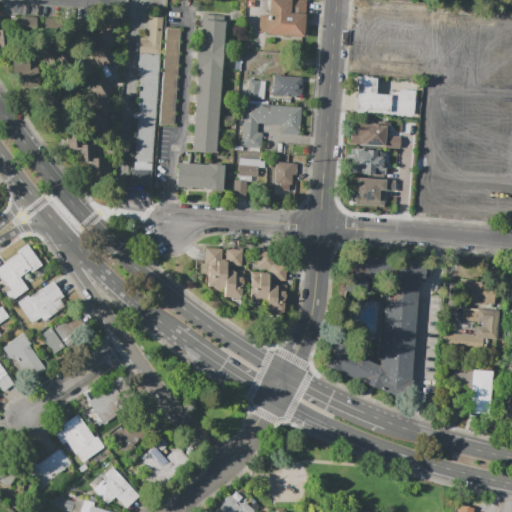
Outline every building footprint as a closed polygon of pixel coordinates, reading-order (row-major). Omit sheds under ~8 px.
[(267,33),(267,32),(258,31),(259,15),(268,16),(268,0),(306,0),(305,14),(308,15),(307,27),(304,27),(303,36),(267,33)] [(117,23),(108,28),(116,40),(107,46),(114,59),(99,68),(90,53),(98,48),(91,36),(102,30),(95,19),(110,10),(117,23)] [(0,16),(2,16),(2,30),(8,30),(9,46),(0,46),(0,16)] [(139,51),(140,38),(146,38),(148,16),(162,17),(159,53),(139,51)] [(202,20),(225,21),(215,152),(192,151),(198,69),(195,69),(197,41),(200,41),(202,20)] [(159,124),(166,28),(180,29),(173,125),(159,124)] [(363,57),(412,59),(414,30),(365,28),(363,57)] [(426,98),(448,99),(450,31),(428,31),(426,98)] [(496,103),(499,35),(477,34),(474,102),(496,103)] [(91,73),(80,47),(59,56),(54,44),(39,51),(50,78),(66,71),(71,82),(91,73)] [(139,53),(159,54),(150,169),(151,169),(150,186),(129,184),(130,168),(134,168),(141,76),(137,75),(139,53)] [(28,67),(28,57),(10,58),(11,77),(20,77),(20,86),(37,86),(36,67),(28,67)] [(273,75),(301,77),(300,97),(272,95),(273,75)] [(358,77),(376,78),(375,94),(389,95),(389,91),(399,92),(399,89),(415,91),(413,115),(388,114),(388,112),(364,111),(355,111),(358,77)] [(112,92),(103,98),(111,110),(101,115),(109,128),(94,138),(85,122),(93,117),(86,106),(97,100),(89,87),(104,78),(112,92)] [(247,98),(248,79),(252,79),(252,80),(265,81),(263,99),(247,98)] [(243,103),(301,108),(299,133),(298,133),(298,135),(282,133),(282,132),(281,132),(281,125),(257,123),(256,133),(261,133),(260,148),(240,147),(241,132),(242,122),(243,103)] [(478,131),(478,113),(431,111),(431,129),(478,131)] [(389,122),(388,136),(400,137),(399,149),(384,148),(384,146),(350,143),(352,114),(370,116),(370,120),(389,122)] [(486,137),(430,135),(429,151),(485,153),(486,137)] [(105,158),(94,158),(94,143),(82,143),(82,136),(65,136),(65,149),(79,149),(79,177),(105,177),(105,158)] [(384,152),(384,164),(385,164),(385,175),(373,174),(373,175),(349,173),(351,148),(376,150),(376,152),(384,152)] [(238,175),(239,165),(239,158),(260,160),(260,161),(264,161),(264,168),(257,167),(257,176),(238,175)] [(275,162),(293,163),(293,164),(297,164),(296,175),(292,175),(291,184),(274,183),(275,162)] [(177,163),(208,165),(208,164),(224,165),(222,191),(206,190),(206,188),(176,186),(177,163)] [(488,165),(427,163),(427,177),(487,179),(488,165)] [(383,206),(355,204),(356,203),(351,202),(352,198),(350,198),(351,177),(394,180),(394,191),(384,190),(383,206)] [(233,180),(246,181),(245,196),(233,196),(233,180)] [(511,212),(426,205),(428,182),(511,188),(511,212)] [(27,243),(43,265),(31,273),(30,271),(20,278),(28,289),(11,301),(5,294),(11,290),(7,284),(6,285),(0,276),(0,266),(17,254),(16,252),(27,243)] [(226,265),(225,271),(224,287),(207,286),(208,276),(204,276),(205,248),(222,249),(221,260),(224,260),(224,261),(225,261),(226,262),(226,265)] [(225,261),(226,248),(241,249),(240,266),(226,265),(226,262),(225,261)] [(269,274),(269,266),(256,266),(257,251),(273,252),(272,264),(285,265),(284,281),(269,280),(269,274)] [(425,261),(423,281),(418,281),(410,380),(397,379),(390,393),(384,390),(383,392),(361,382),(362,381),(343,372),(342,374),(320,364),(334,332),(356,342),(351,353),(380,366),(386,279),(367,277),(366,291),(339,289),(342,255),(425,261)] [(225,271),(228,271),(228,270),(232,271),(232,272),(235,272),(235,271),(244,271),(242,298),(224,296),(224,287),(225,271)] [(266,300),(249,299),(251,273),(261,274),(262,272),(266,273),(266,274),(268,274),(269,274),(269,280),(268,280),(268,285),(266,300)] [(494,304),(486,303),(486,305),(459,303),(461,279),(472,280),(471,282),(481,283),(481,285),(495,287),(494,304)] [(17,302),(31,323),(40,317),(43,321),(64,307),(59,299),(63,297),(52,281),(28,297),(27,295),(17,302)] [(268,285),(270,285),(270,284),(274,284),(274,286),(276,286),(276,284),(286,285),(285,301),(283,301),(283,312),(265,311),(266,300),(268,285)] [(0,306),(1,306),(8,317),(0,322),(0,306)] [(462,308),(498,311),(496,339),(482,338),(482,350),(444,348),(445,333),(475,335),(476,326),(481,326),(482,321),(478,321),(478,322),(461,320),(462,308)] [(42,336),(54,355),(89,333),(76,314),(42,336)] [(2,348),(23,333),(30,343),(28,345),(45,368),(29,380),(12,356),(9,358),(2,348)] [(13,384),(0,365),(0,388),(2,391),(13,384)] [(468,412),(471,382),(472,373),(472,370),(491,372),(487,414),(468,412)] [(471,382),(453,381),(454,372),(472,373),(471,382)] [(89,402),(114,385),(112,382),(122,375),(135,395),(126,401),(124,398),(97,415),(89,402)] [(511,418),(511,398),(506,398),(503,418),(511,418)] [(159,429),(122,452),(111,434),(148,411),(159,429)] [(56,435),(63,445),(67,442),(75,454),(77,453),(83,462),(104,448),(97,437),(94,438),(78,414),(62,425),(64,429),(56,435)] [(511,417),(511,437),(500,436),(502,416),(511,417)] [(177,447),(189,459),(159,488),(149,478),(153,474),(140,459),(162,438),(168,445),(161,452),(166,457),(177,447)] [(24,470),(36,462),(37,464),(60,448),(74,467),(39,491),(24,470)] [(0,453),(12,461),(8,468),(17,475),(9,487),(0,481),(0,453)] [(112,467),(139,496),(126,508),(116,497),(107,504),(93,489),(104,479),(102,477),(112,467)] [(252,511),(254,510),(243,501),(241,504),(229,495),(217,511),(218,511),(252,511)] [(70,511),(111,511),(93,506),(94,502),(76,497),(74,502),(62,498),(59,507),(71,510),(70,511)]
